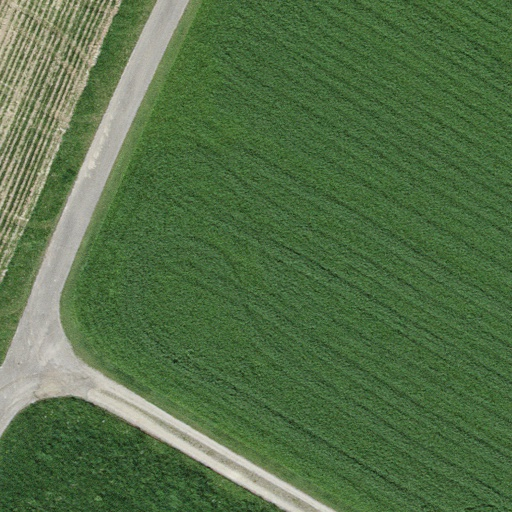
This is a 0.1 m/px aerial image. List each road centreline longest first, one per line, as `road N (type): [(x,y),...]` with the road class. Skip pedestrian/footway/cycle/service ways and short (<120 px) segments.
road 1 (track): [(23,348),(173,0)]
road 2 (track): [(309,511),(23,348)]
